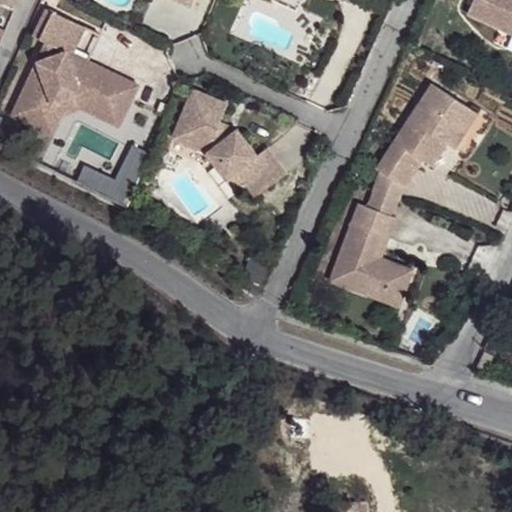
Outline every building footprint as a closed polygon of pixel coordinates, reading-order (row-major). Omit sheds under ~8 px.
[(0,0),(0,27),(3,29),(16,0),(0,0)] [(511,0),(469,0),(462,17),(511,40),(511,0)] [(44,9),(30,36),(36,39),(50,11),(44,9)] [(43,42),(12,107),(41,121),(50,104),(78,94),(103,107),(108,98),(126,106),(136,86),(84,61),(69,54),(81,27),(50,11),(36,39),(43,42)] [(81,27),(69,54),(84,61),(97,34),(81,27)] [(469,110),(430,87),(376,176),(384,180),(406,194),(411,197),(428,168),(437,173),(445,159),(435,154),(441,143),(451,149),(456,152),(466,135),(457,130),(469,110)] [(190,89),(169,138),(203,153),(215,167),(220,162),(240,186),(244,183),(274,159),(264,147),(255,154),(234,129),(217,122),(224,104),(190,89)] [(12,107),(7,115),(49,135),(58,114),(78,109),(116,127),(126,106),(108,98),(103,107),(78,94),(50,104),(41,121),(12,107)] [(457,130),(466,135),(478,115),(469,110),(457,130)] [(435,154),(445,159),(451,149),(441,143),(435,154)] [(274,159),(244,183),(254,194),(283,170),(274,159)] [(220,162),(215,167),(235,191),(240,186),(220,162)] [(406,194),(384,180),(374,198),(398,210),(406,194)] [(391,225),(398,210),(374,198),(367,213),(391,225)] [(367,213),(359,209),(324,282),(360,299),(366,287),(398,302),(410,277),(381,264),(373,261),(384,238),(391,241),(398,228),(391,225),(367,213)] [(381,264),(391,241),(384,238),(373,261),(381,264)] [(366,287),(360,299),(392,314),(398,302),(366,287)] [(492,375),(498,359),(489,356),(482,372),(492,375)]
